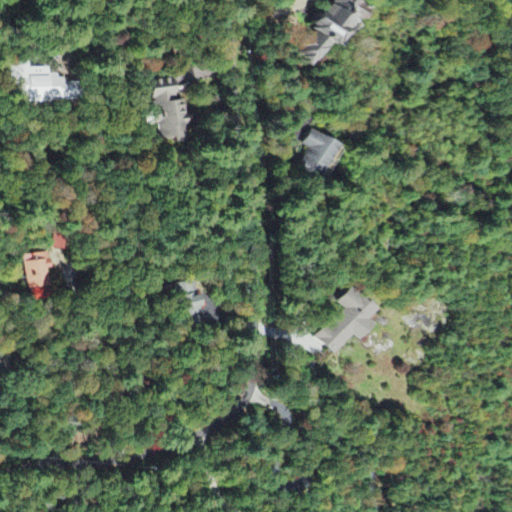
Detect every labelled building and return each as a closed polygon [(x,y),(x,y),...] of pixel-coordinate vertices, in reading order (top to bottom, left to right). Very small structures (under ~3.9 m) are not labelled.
[(304,70),(323,53),(334,38),(336,36),(339,32),(355,18),(358,14),(348,3),(346,1),(346,0),(329,0),(326,5),(322,9),(315,19),(307,14),(296,24),(306,36),(302,39),(291,55),(304,70)] [(158,140),(187,138),(184,109),(175,110),(172,81),(146,83),(149,115),(143,115),(145,129),(157,128),(158,140)] [(305,150),(293,172),(313,183),(333,147),(306,132),(298,146),(305,150)] [(48,289),(46,268),(60,266),(59,253),(23,256),(26,291),(48,289)] [(174,287),(185,327),(203,323),(192,283),(174,287)] [(309,338),(326,357),(347,338),(350,342),(366,328),(360,321),(370,313),(350,289),(334,303),(340,311),(309,338)]
